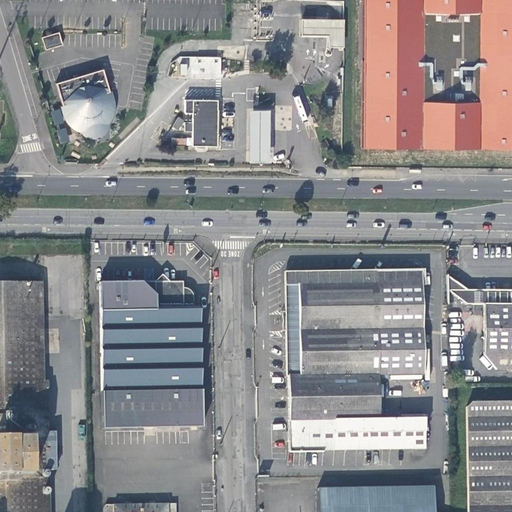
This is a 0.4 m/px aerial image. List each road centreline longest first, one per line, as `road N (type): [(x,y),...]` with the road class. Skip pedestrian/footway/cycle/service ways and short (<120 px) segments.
road 1 (primary): [(511,190),(33,185)]
road 2 (unknown): [(431,257),(431,458),(233,463)]
road 3 (unknown): [(358,0),(359,159),(511,164)]
road 4 (unclassified): [(228,219),(233,511)]
road 5 (primary): [(228,219),(467,222)]
road 6 (primary): [(0,217),(228,219)]
road 7 (unclassified): [(0,34),(28,134),(33,185)]
